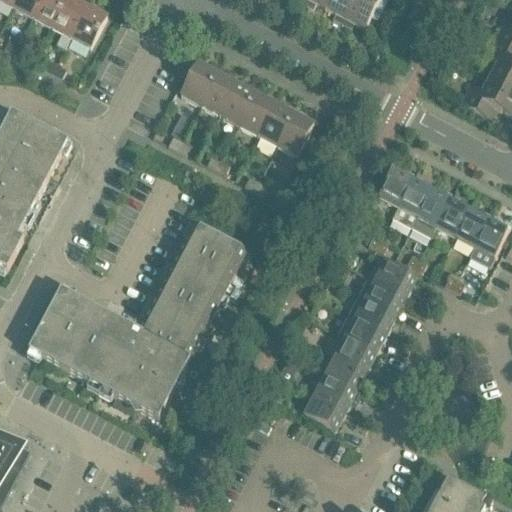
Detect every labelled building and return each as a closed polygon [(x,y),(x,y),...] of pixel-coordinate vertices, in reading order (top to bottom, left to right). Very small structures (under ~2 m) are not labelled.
[(0,0),(0,5),(14,13),(20,0),(0,0)] [(33,23),(44,0),(20,0),(14,13),(33,23)] [(52,33),(68,2),(65,0),(44,0),(33,23),(52,33)] [(297,0),(295,5),(305,10),(310,0),(297,0)] [(310,0),(305,10),(314,15),(316,10),(326,15),(334,0),(310,0)] [(334,0),(326,15),(336,20),(333,25),(342,30),(358,0),(334,0)] [(358,0),(342,30),(352,35),(355,30),(365,35),(382,2),(383,0),(358,0)] [(52,33),(62,39),(56,51),(65,55),(71,43),(87,12),(68,2),(52,33)] [(71,43),(91,54),(108,23),(87,12),(71,43)] [(511,30),(505,27),(496,44),(511,52),(511,30)] [(486,63),(497,68),(490,82),(511,93),(511,52),(496,44),(486,63)] [(14,59),(18,50),(9,45),(4,54),(14,59)] [(23,64),(28,55),(18,50),(14,59),(23,64)] [(52,79),(57,70),(47,65),(43,74),(52,79)] [(209,75),(199,69),(182,101),(201,111),(221,74),(212,69),(209,75)] [(62,84),(66,75),(57,70),(52,79),(62,84)] [(231,79),(221,74),(201,111),(220,122),(237,89),(228,84),(231,79)] [(483,96),(471,90),(461,110),(492,126),(497,116),(511,123),(511,122),(511,93),(490,82),(483,96)] [(247,94),(237,89),(220,122),(240,132),(260,94),(250,89),(247,94)] [(269,99),(260,94),(240,132),(259,142),(276,110),(266,104),(269,99)] [(285,114),(276,110),(259,142),(279,152),(299,114),(288,109),(285,114)] [(308,119),(299,114),(279,152),(298,163),(315,130),(305,125),(308,119)] [(0,274),(7,278),(23,247),(18,244),(68,149),(11,119),(0,140),(0,274)] [(187,161),(191,152),(173,142),(168,151),(187,161)] [(230,172),(211,162),(206,172),(225,181),(230,172)] [(394,173),(379,203),(398,213),(414,183),(394,173)] [(250,182),(245,192),(263,201),(268,192),(250,182)] [(398,213),(392,226),(411,236),(433,194),(414,183),(398,213)] [(453,204),(433,194),(411,236),(430,245),(436,233),(437,234),(453,204)] [(453,204),(437,234),(456,243),(471,213),(453,204)] [(471,213),(456,243),(475,253),(491,224),(471,213)] [(491,224),(475,253),(470,263),(489,273),(510,234),(491,224)] [(61,297),(32,351),(29,358),(158,426),(247,258),(194,231),(138,338),(61,297)] [(381,245),(373,242),(368,252),(375,256),(376,256),(381,245)] [(381,245),(376,256),(384,260),(389,250),(381,245)] [(415,276),(420,266),(412,262),(406,272),(415,276)] [(417,285),(377,264),(367,283),(407,304),(417,285)] [(420,266),(415,276),(419,279),(425,269),(420,266)] [(451,282),(445,293),(453,297),(458,286),(451,282)] [(357,303),(365,308),(366,307),(396,324),(407,304),(367,283),(357,303)] [(460,301),(465,290),(458,286),(453,297),(460,301)] [(434,310),(424,304),(420,311),(431,316),(434,310)] [(365,308),(356,326),(355,327),(386,343),(396,324),(366,307),(365,308)] [(431,316),(420,311),(416,319),(426,324),(431,316)] [(356,326),(347,321),(337,341),(377,362),(386,343),(355,327),(356,326)] [(327,360),(335,365),(366,382),(377,362),(337,341),(327,360)] [(414,348),(404,343),(400,350),(410,356),(414,348)] [(410,356),(400,350),(396,358),(406,363),(410,356)] [(366,382),(335,365),(325,384),(356,400),(366,382)] [(394,387),(383,382),(379,389),(390,394),(394,387)] [(356,400),(325,384),(315,403),(346,419),(356,400)] [(390,394),(379,389),(376,396),(386,401),(390,394)] [(305,422),(336,439),(346,419),(315,403),(305,422)] [(360,426),(370,432),(374,424),(364,419),(360,426)] [(360,426),(356,434),(366,439),(370,432),(360,426)] [(0,511),(2,511),(30,459),(0,443),(0,511)] [(481,511),(485,506),(447,485),(432,511),(481,511)]
